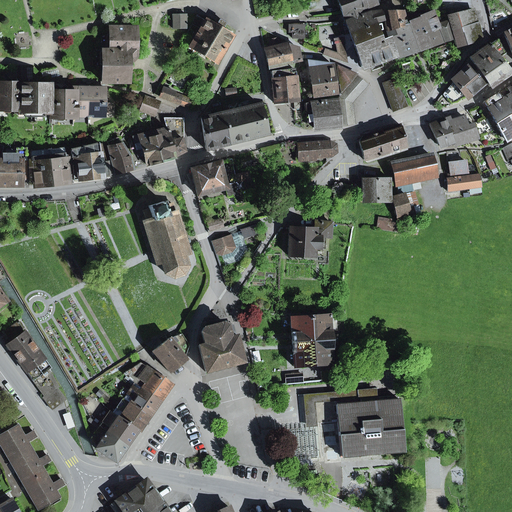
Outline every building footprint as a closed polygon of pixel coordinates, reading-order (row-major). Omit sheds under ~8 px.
[(336,0),(343,16),(362,9),(376,4),(373,0),(336,0)] [(346,19),(346,20),(363,14),(362,9),(343,16),(344,20),(346,19)] [(368,12),(372,23),(382,21),(378,11),(368,12)] [(349,32),(372,23),(368,12),(363,14),(364,14),(346,21),(346,23),(349,32)] [(389,38),(397,57),(417,50),(407,22),(405,23),(402,12),(384,12),(386,29),(389,38)] [(472,12),(464,14),(467,25),(475,23),(472,12)] [(427,15),(419,18),(429,46),(453,37),(451,30),(448,18),(447,18),(447,19),(436,23),(433,13),(427,15)] [(364,14),(363,14),(346,20),(346,19),(344,20),(345,22),(346,21),(364,14)] [(464,14),(448,18),(451,30),(460,27),(467,25),(464,14)] [(173,29),(186,29),(186,15),(173,15),(173,29)] [(222,30),(216,26),(210,23),(197,15),(192,24),(200,28),(189,46),(216,63),(232,36),(226,32),(222,30)] [(407,22),(417,50),(429,46),(419,18),(413,20),(407,22)] [(216,26),(222,30),(226,23),(220,19),(216,26)] [(377,36),(375,32),(373,26),(372,23),(349,32),(354,45),(377,36)] [(480,35),(477,23),(475,23),(467,25),(460,27),(464,43),(471,41),(480,35)] [(293,39),(304,39),(304,25),(289,25),(289,33),(293,33),(293,39)] [(110,50),(104,50),(105,51),(105,59),(102,59),(102,82),(105,82),(128,82),(128,58),(130,58),(131,60),(136,55),(134,54),(134,51),(135,51),(135,28),(110,27),(110,50)] [(453,37),(455,45),(464,43),(460,27),(451,30),(453,37)] [(511,53),(511,28),(503,32),(511,53)] [(394,56),(383,30),(382,30),(375,32),(377,36),(354,45),(360,61),(364,60),(366,65),(370,63),(371,64),(394,56)] [(270,47),(280,45),(278,38),(269,40),(270,47)] [(498,58),(505,53),(496,40),(488,46),(487,45),(469,57),(478,69),(486,82),(489,87),(510,72),(498,58)] [(286,43),(280,45),(270,47),(264,49),(269,68),(300,61),(297,48),(286,43)] [(325,49),(323,54),(347,63),(343,44),(336,45),(338,54),(325,49)] [(334,82),(332,64),(309,61),(312,85),(334,82)] [(453,83),(464,96),(465,98),(467,97),(486,82),(478,69),(473,73),(467,65),(450,79),(453,83)] [(341,91),(356,74),(337,66),(341,91)] [(274,103),(294,101),(297,101),(297,99),(294,69),(271,72),(274,103)] [(336,100),(339,126),(354,124),(352,102),(367,85),(356,75),(341,92),(342,93),(336,100)] [(382,84),(393,111),(407,106),(397,78),(382,84)] [(335,86),(334,82),(312,85),(314,97),(339,93),(338,85),(335,86)] [(0,83),(0,110),(2,111),(2,109),(14,109),(14,111),(25,111),(25,113),(44,113),(44,115),(49,115),(49,117),(50,117),(51,88),(29,87),(29,83),(17,83),(0,83)] [(464,96),(453,83),(443,94),(451,103),(456,102),(464,96)] [(73,117),(73,113),(88,113),(89,91),(89,85),(85,87),(85,88),(73,88),(73,92),(73,117)] [(93,88),(91,85),(89,85),(89,91),(88,113),(89,114),(104,114),(111,114),(111,104),(105,104),(105,102),(107,100),(105,98),(105,88),(102,88),(93,88)] [(73,117),(73,92),(58,92),(56,88),(51,88),(50,117),(73,117)] [(163,88),(159,96),(172,101),(175,93),(175,92),(163,88)] [(511,107),(511,106),(511,91),(511,92),(509,93),(506,89),(501,92),(504,97),(501,98),(508,109),(511,107)] [(175,93),(172,101),(190,108),(193,100),(175,93)] [(507,119),(503,112),(508,109),(501,98),(498,93),(483,102),(496,124),(507,119)] [(145,97),(143,104),(157,109),(159,102),(145,97)] [(297,101),(294,101),(295,109),(302,108),(301,99),(297,99),(297,101)] [(336,100),(312,103),(314,123),(315,129),(339,126),(336,100)] [(314,123),(312,103),(305,103),(307,123),(314,123)] [(140,111),(154,116),(157,109),(143,104),(140,111)] [(248,106),(242,108),(239,108),(247,139),(273,133),(266,104),(259,104),(248,106)] [(505,141),(511,136),(511,106),(511,107),(508,109),(503,112),(507,119),(496,124),(495,125),(505,141)] [(226,112),(223,113),(221,113),(229,144),(247,139),(239,108),(236,109),(230,111),(226,112)] [(229,144),(221,113),(217,114),(201,118),(205,150),(229,144)] [(455,120),(456,125),(452,126),(448,127),(452,142),(454,145),(477,138),(473,125),(470,121),(465,122),(464,117),(455,120)] [(183,138),(184,138),(184,118),(163,118),(166,127),(183,123),(183,138)] [(447,143),(448,147),(454,145),(452,142),(448,127),(452,126),(451,121),(449,118),(429,125),(439,146),(447,143)] [(185,151),(183,142),(183,138),(183,123),(166,127),(155,130),(151,131),(152,137),(158,162),(174,158),(175,157),(185,151)] [(366,161),(405,149),(400,125),(362,138),(359,142),(364,160),(366,161)] [(151,131),(155,130),(154,127),(131,133),(132,137),(133,137),(138,136),(138,135),(151,131)] [(145,163),(146,165),(158,162),(152,137),(151,131),(138,135),(138,136),(133,137),(136,149),(130,151),(134,166),(145,163)] [(115,174),(133,169),(129,155),(119,138),(107,142),(115,174)] [(316,159),(316,158),(326,157),(324,142),(297,144),(298,161),(316,159)] [(336,153),(335,145),(329,142),(324,142),(326,157),(330,157),(336,153)] [(110,176),(109,175),(113,175),(105,143),(70,150),(74,181),(103,178),(110,176)] [(511,143),(510,145),(503,148),(508,161),(511,160),(511,159),(511,143)] [(0,187),(22,187),(22,180),(26,180),(27,148),(16,148),(16,149),(16,154),(6,154),(2,154),(2,159),(0,159),(0,187)] [(48,151),(51,184),(72,182),(69,158),(66,158),(66,155),(65,149),(48,151)] [(34,184),(34,186),(51,184),(48,151),(31,153),(32,160),(29,160),(29,185),(34,184)] [(391,164),(395,182),(435,174),(431,155),(391,164)] [(486,157),(491,170),(495,168),(490,155),(486,157)] [(233,192),(237,191),(236,183),(231,160),(220,162),(227,189),(226,189),(228,197),(234,196),(233,192)] [(227,189),(220,162),(191,169),(197,196),(226,189),(227,189)] [(448,164),(449,175),(467,173),(466,162),(448,164)] [(447,191),(481,187),(479,174),(446,179),(447,191)] [(277,177),(280,191),(288,189),(284,175),(277,177)] [(363,178),(363,201),(389,201),(389,179),(363,178)] [(253,179),(236,183),(237,191),(242,190),(242,192),(255,189),(253,179)] [(245,202),(242,192),(242,190),(237,191),(233,192),(234,196),(236,204),(245,202)] [(399,223),(412,219),(404,194),(392,198),(399,223)] [(187,266),(184,255),(189,253),(176,212),(175,212),(172,204),(164,206),(163,201),(148,206),(149,209),(143,211),(146,221),(143,222),(156,264),(160,262),(162,264),(165,273),(174,277),(183,274),(187,266)] [(98,210),(100,217),(107,215),(106,208),(98,210)] [(379,216),(378,227),(390,228),(391,217),(379,216)] [(207,224),(209,231),(224,227),(222,220),(207,224)] [(325,238),(330,238),(331,223),(314,220),(314,229),(289,228),(288,256),(314,257),(314,249),(325,249),(325,238)] [(246,237),(257,234),(255,225),(240,230),(242,236),(246,237)] [(232,252),(236,247),(231,234),(231,235),(231,237),(219,242),(218,240),(212,242),(212,241),(211,241),(215,254),(221,256),(232,252)] [(0,307),(8,302),(0,290),(0,307)] [(335,315),(290,318),(292,342),(336,339),(335,335),(330,336),(329,331),(336,330),(335,315)] [(11,342),(23,332),(16,323),(3,331),(11,342)] [(198,346),(205,372),(243,362),(236,335),(230,337),(227,325),(223,323),(204,328),(201,332),(204,344),(198,346)] [(24,331),(23,332),(11,342),(6,345),(44,397),(43,398),(52,410),(66,400),(56,388),(58,386),(48,370),(50,369),(38,353),(39,352),(24,331)] [(170,339),(185,359),(189,345),(181,333),(170,339)] [(185,359),(170,339),(169,338),(162,344),(157,348),(154,350),(152,351),(169,372),(185,360),(185,359)] [(157,339),(151,342),(157,348),(162,344),(157,339)] [(331,351),(337,351),(336,339),(292,342),(294,367),(332,364),(331,351)] [(153,372),(141,363),(123,374),(135,383),(142,388),(153,372)] [(355,370),(356,381),(394,378),(394,367),(355,370)] [(321,372),(321,381),(338,380),(338,371),(321,372)] [(153,372),(142,388),(160,401),(172,385),(153,372)] [(124,399),(149,417),(160,401),(142,388),(135,383),(124,399)] [(306,428),(317,427),(315,403),(326,402),(360,399),(367,399),(374,398),(378,398),(378,393),(378,388),(303,395),(306,428)] [(341,457),(403,452),(399,399),(374,401),(374,398),(367,399),(360,399),(361,403),(336,405),(341,457)] [(137,431),(139,432),(149,417),(124,399),(113,414),(137,431)] [(100,426),(127,446),(137,431),(113,414),(110,411),(100,426)] [(71,412),(63,415),(68,430),(75,427),(71,412)] [(64,486),(60,479),(52,484),(48,478),(47,475),(42,467),(50,462),(47,455),(38,460),(35,454),(33,451),(28,443),(37,438),(33,431),(24,436),(21,431),(21,430),(18,425),(10,429),(0,435),(0,438),(12,460),(13,461),(26,484),(27,485),(40,508),(41,509),(60,498),(56,491),(64,486)] [(96,449),(116,462),(127,446),(100,426),(93,436),(96,447),(96,449)] [(285,461),(320,458),(317,427),(301,429),(282,430),(285,461)] [(0,444),(10,462),(12,460),(0,438),(0,444)] [(10,462),(24,485),(26,484),(13,461),(10,462)] [(123,511),(168,511),(146,480),(116,501),(123,511)] [(24,486),(37,509),(40,508),(27,485),(24,486)] [(18,511),(11,500),(0,506),(0,509),(1,511),(18,511)]
